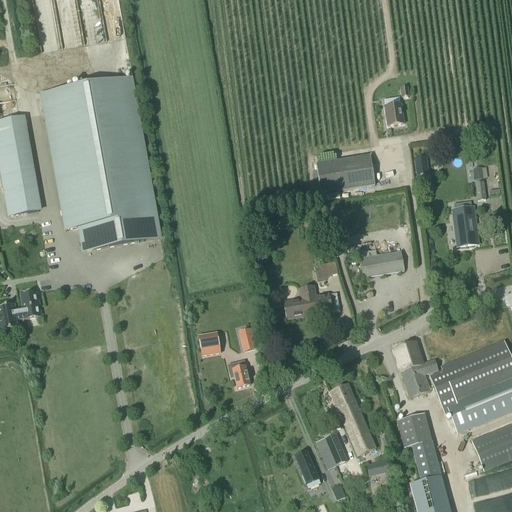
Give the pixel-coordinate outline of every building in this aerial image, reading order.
[(98,0),(103,26),(122,23),(118,0),(98,0)] [(159,240),(130,79),(42,95),(66,231),(79,229),(84,253),(159,240)] [(409,87),(400,88),(402,98),(411,97),(409,87)] [(403,125),(400,105),(384,108),(387,128),(403,125)] [(0,175),(8,218),(39,213),(22,119),(0,122),(0,175)] [(428,174),(426,157),(414,159),(416,176),(428,174)] [(320,196),(374,187),(370,158),(316,166),(320,196)] [(475,181),(483,180),(481,168),(473,169),(475,181)] [(483,183),(474,184),(476,203),(485,202),(483,183)] [(458,248),(477,245),(472,209),(453,212),(458,248)] [(363,280),(403,273),(400,253),(360,260),(363,280)] [(334,264),(313,269),(316,284),(325,282),(331,277),(337,276),(334,264)] [(303,301),(288,304),(291,320),(331,313),(335,312),(336,315),(343,313),(339,294),(328,297),(315,299),(313,289),(301,291),(303,301)] [(38,308),(35,295),(20,298),(23,309),(15,310),(14,306),(0,308),(0,310),(1,317),(0,317),(0,333),(17,330),(16,321),(24,320),(25,321),(40,318),(39,317),(41,317),(39,308),(38,308)] [(198,336),(202,358),(220,355),(216,333),(198,336)] [(240,344),(243,354),(251,351),(249,342),(240,344)] [(434,362),(423,366),(416,344),(393,351),(409,400),(430,393),(425,377),(438,372),(434,362)] [(466,430),(511,410),(511,364),(504,345),(441,370),(443,375),(430,380),(445,418),(459,412),(466,430)] [(237,390),(250,387),(246,368),(244,369),(243,365),(239,366),(239,370),(233,371),(237,390)] [(357,459),(375,451),(347,386),(329,394),(357,459)] [(404,450),(412,448),(421,484),(440,479),(424,416),(397,423),(404,450)] [(483,472),(511,460),(511,427),(471,444),(483,472)] [(325,441),(336,468),(347,463),(336,436),(325,441)] [(386,454),(393,452),(389,437),(382,439),(386,454)] [(323,486),(308,452),(292,459),(306,493),(323,486)] [(369,478),(388,473),(385,462),(366,467),(369,478)] [(337,500),(345,497),(341,486),(333,490),(337,500)]
